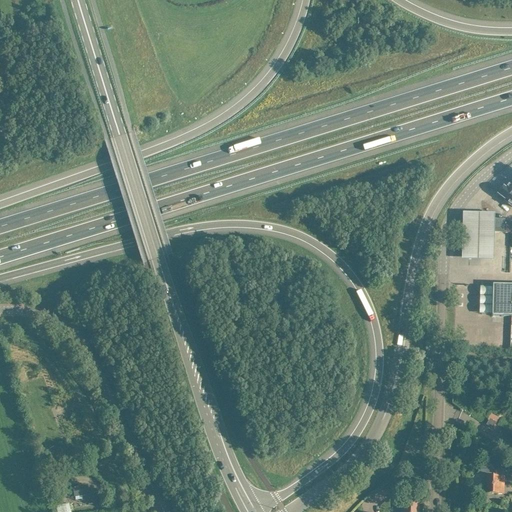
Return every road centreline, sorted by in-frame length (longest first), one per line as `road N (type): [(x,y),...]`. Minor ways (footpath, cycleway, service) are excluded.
road 1 (motorway): [(0,278),(232,223),(280,228),(337,260),(357,283),(377,334),(372,401),(347,446),(257,511)]
road 2 (secondary): [(251,511),(157,260),(77,0)]
road 3 (motorway): [(511,67),(0,226)]
road 4 (motorway): [(0,257),(511,98)]
road 5 (motorway): [(286,511),(344,469),(376,426),(427,217),(453,178),(511,131)]
road 6 (motorway): [(305,0),(279,61),(233,110),(145,153),(0,205)]
road 7 (unclassified): [(436,511),(444,240),(458,205),(511,154)]
road 8 (unclassified): [(0,311),(49,315),(75,337),(161,511)]
road 9 (motorway): [(511,31),(468,29),(397,0)]
